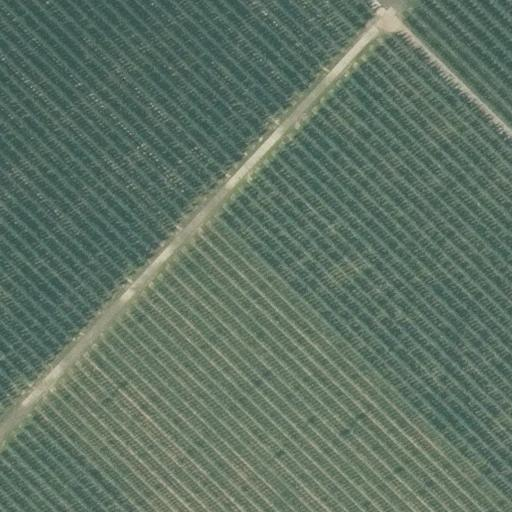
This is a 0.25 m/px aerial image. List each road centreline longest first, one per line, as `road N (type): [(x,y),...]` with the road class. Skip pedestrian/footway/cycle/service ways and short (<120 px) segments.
road 1 (track): [(386,16),(0,431)]
road 2 (track): [(511,140),(369,0)]
